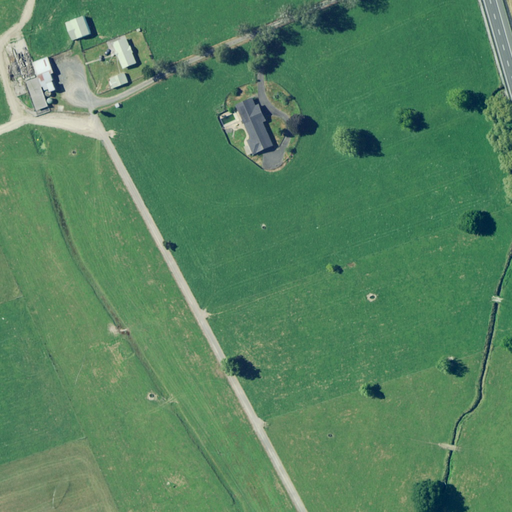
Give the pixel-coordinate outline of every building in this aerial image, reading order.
[(92,34),(85,17),(67,23),(74,41),(92,34)] [(112,41),(117,52),(116,52),(119,57),(125,69),(138,63),(126,35),(112,41)] [(55,73),(49,58),(35,63),(45,91),(51,89),(52,92),(58,90),(52,74),(55,73)] [(130,83),(126,73),(111,79),(115,88),(130,83)] [(49,107),(39,78),(28,82),(38,111),(49,107)] [(24,84),(14,87),(17,98),(27,95),(24,84)] [(260,110),(255,99),(238,106),(251,139),(248,140),(250,145),(246,147),(250,157),(274,146),(265,123),(268,122),(263,109),(260,110)]
